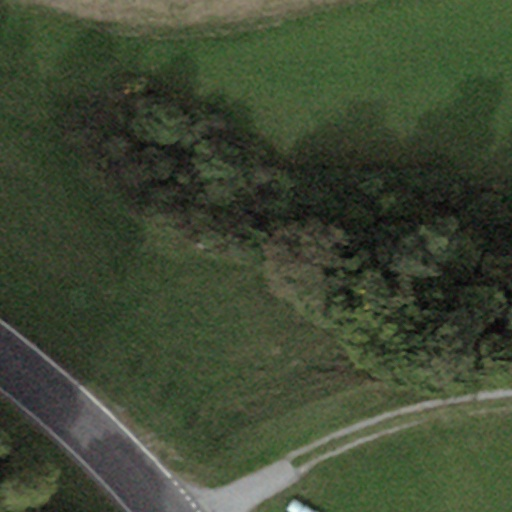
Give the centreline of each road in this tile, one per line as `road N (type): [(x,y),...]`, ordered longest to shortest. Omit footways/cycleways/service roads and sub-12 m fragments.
road 1 (track): [(232,511),(350,442),(511,410)]
road 2 (unclassified): [(0,355),(113,456),(158,511)]
